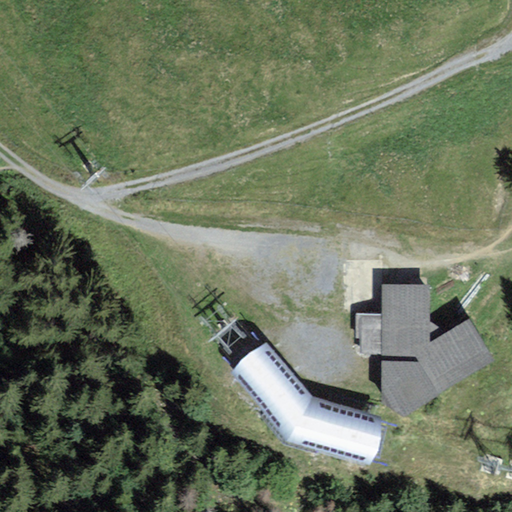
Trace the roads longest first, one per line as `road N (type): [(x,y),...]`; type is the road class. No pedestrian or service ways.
road 1 (track): [(511,38),(251,152),(109,190),(86,206)]
road 2 (unclassified): [(0,155),(89,208),(328,244),(320,351)]
